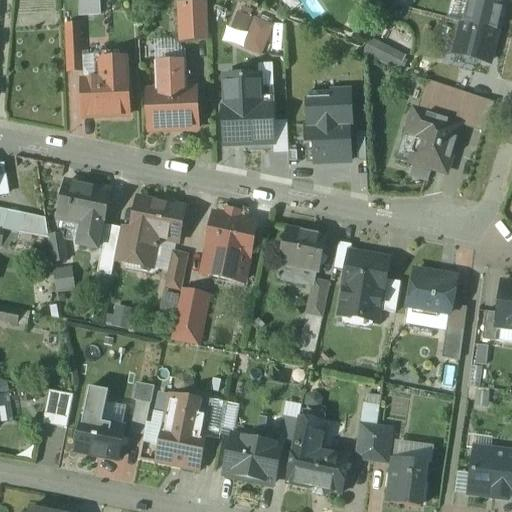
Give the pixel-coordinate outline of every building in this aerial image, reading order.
[(98,16),(96,0),(78,0),(74,1),(76,19),(98,16)] [(468,0),(467,6),(474,7),(469,26),(497,33),(505,0),(468,0)] [(207,6),(178,7),(180,43),(209,41),(207,6)] [(270,21),(249,17),(250,10),(236,7),(232,32),(242,34),(239,52),(263,57),(270,21)] [(80,31),(65,32),(67,73),(82,72),(80,31)] [(368,40),(360,55),(395,72),(403,57),(368,40)] [(151,64),(170,62),(169,43),(150,44),(151,64)] [(125,62),(101,63),(102,82),(82,83),(83,119),(112,118),(112,120),(125,119),(125,117),(128,117),(127,81),(126,81),(125,62)] [(186,63),(154,65),(156,93),(147,93),(149,133),(198,131),(196,91),(188,92),(186,63)] [(283,65),(267,66),(268,96),(284,95),(283,65)] [(493,106),(440,88),(430,84),(420,115),(461,127),(485,135),(493,106)] [(361,92),(345,93),(347,123),(363,122),(361,92)] [(271,108),(223,110),(225,148),(253,147),(253,145),(273,144),(271,108)] [(420,115),(415,113),(408,134),(419,137),(412,164),(446,175),(461,127),(420,115)] [(350,132),(314,134),(316,166),(352,164),(350,132)] [(109,194),(66,185),(59,221),(82,225),(79,247),(97,250),(101,231),(103,226),(109,194)] [(185,210),(138,200),(131,232),(131,235),(132,236),(126,266),(127,266),(129,258),(146,262),(148,251),(155,253),(156,250),(157,251),(158,249),(159,249),(161,242),(178,245),(185,210)] [(46,220),(0,211),(0,232),(3,233),(49,241),(46,220)] [(257,225),(214,216),(206,251),(249,261),(257,225)] [(121,230),(103,226),(101,231),(97,250),(97,251),(102,252),(97,275),(111,278),(114,264),(121,230)] [(121,230),(114,264),(126,266),(132,236),(131,235),(131,232),(121,230)] [(326,239),(286,231),(279,265),(319,274),(326,239)] [(63,237),(49,239),(53,265),(67,262),(63,237)] [(352,247),(339,244),(333,272),(346,274),(349,254),(351,255),(352,247)] [(188,258),(173,254),(163,302),(179,305),(181,294),(182,293),(188,258)] [(361,293),(368,258),(351,255),(349,254),(346,274),(343,290),(344,290),(361,293)] [(368,258),(361,293),(379,296),(381,297),(383,297),(385,282),(389,261),(368,258)] [(51,272),(51,295),(71,294),(70,271),(51,272)] [(456,280),(415,273),(408,311),(450,318),(456,280)] [(96,277),(93,297),(103,298),(106,278),(96,277)] [(401,284),(385,282),(383,297),(381,297),(378,313),(395,316),(401,284)] [(329,286),(314,283),(307,316),(322,319),(329,286)] [(511,286),(502,286),(498,315),(496,327),(498,328),(511,329),(511,286)] [(361,293),(344,290),(339,318),(376,324),(378,313),(377,313),(379,296),(361,293)] [(209,299),(182,293),(179,305),(171,343),(185,346),(191,320),(204,322),(209,299)] [(126,330),(128,310),(112,309),(110,329),(126,330)] [(20,314),(0,310),(0,323),(17,326),(20,314)] [(486,314),(482,341),(495,343),(498,328),(496,327),(498,315),(486,314)] [(464,332),(447,329),(442,360),(460,363),(464,332)] [(473,366),(483,367),(486,348),(476,346),(473,366)] [(73,398),(49,393),(42,426),(66,431),(73,398)] [(105,402),(88,399),(84,421),(82,421),(75,454),(118,463),(125,430),(101,425),(105,402)] [(191,403),(171,399),(165,429),(163,428),(156,465),(173,469),(173,467),(199,472),(206,437),(196,435),(198,422),(187,420),(191,403)] [(137,404),(131,434),(143,437),(149,406),(137,404)] [(364,407),(357,461),(373,463),(377,429),(380,409),(364,407)] [(298,422),(285,419),(280,442),(294,445),(298,422)] [(319,426),(299,422),(286,485),(342,496),(349,459),(314,452),(319,426)] [(392,431),(377,429),(373,463),(387,465),(392,431)] [(251,437),(233,434),(225,476),(274,486),(281,449),(250,442),(251,437)] [(509,500),(511,480),(511,456),(508,456),(509,454),(491,451),(491,453),(475,451),(469,497),(487,499),(487,497),(509,500)] [(427,466),(393,461),(387,505),(421,509),(427,466)]
